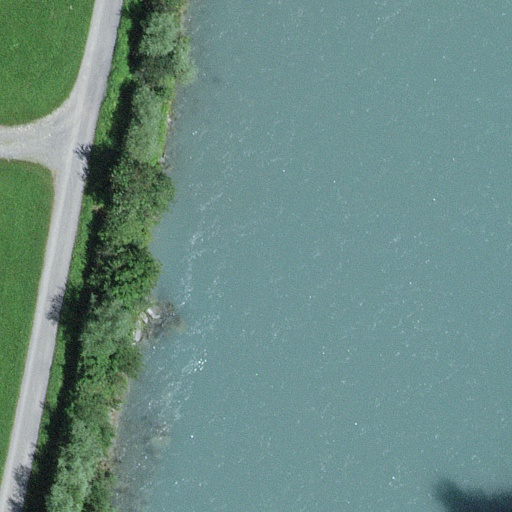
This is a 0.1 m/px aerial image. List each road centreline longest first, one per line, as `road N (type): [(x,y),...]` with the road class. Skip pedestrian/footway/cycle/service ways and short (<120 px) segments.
road 1 (track): [(3,511),(77,147)]
road 2 (track): [(77,147),(107,0)]
